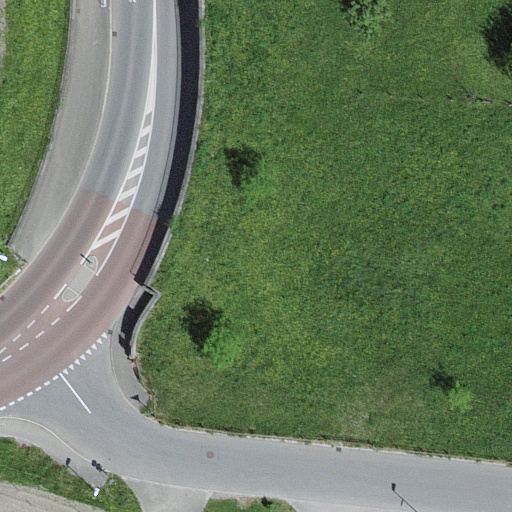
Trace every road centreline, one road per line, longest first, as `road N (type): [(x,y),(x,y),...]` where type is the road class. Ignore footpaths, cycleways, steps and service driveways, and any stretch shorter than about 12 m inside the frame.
road 1 (residential): [(28,340),(90,415),(147,455),(511,502)]
road 2 (tertiary): [(28,340),(110,232),(143,138),(156,0)]
